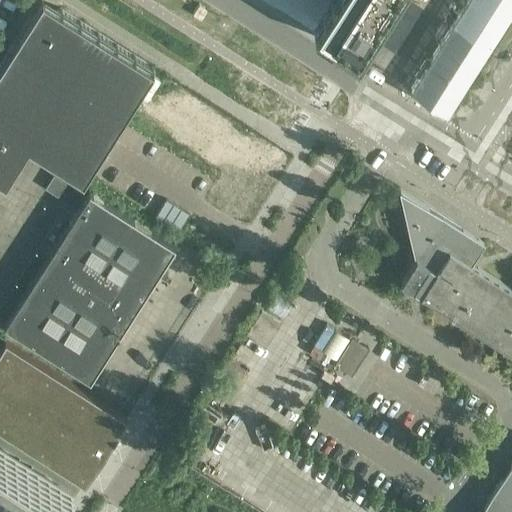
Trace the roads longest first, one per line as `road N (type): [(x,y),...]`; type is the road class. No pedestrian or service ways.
road 1 (residential): [(353,85),(87,511)]
road 2 (unclassified): [(353,85),(220,0)]
road 3 (unclassified): [(463,150),(353,85)]
